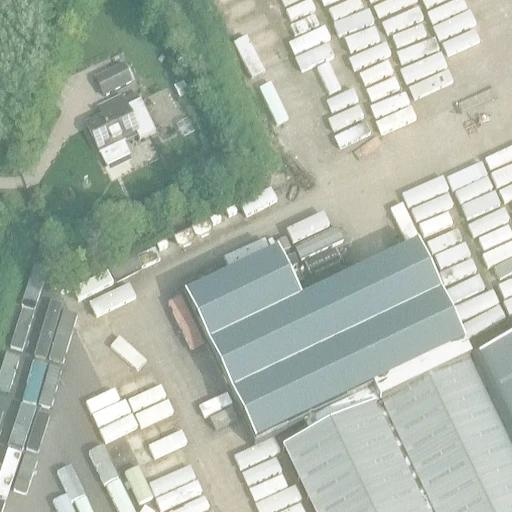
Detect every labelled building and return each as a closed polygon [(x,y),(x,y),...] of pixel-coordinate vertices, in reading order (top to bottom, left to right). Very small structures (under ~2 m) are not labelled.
[(94,79),(103,98),(131,84),(122,66),(94,79)] [(189,66),(176,70),(180,82),(193,78),(189,66)] [(139,102),(125,109),(119,97),(96,108),(102,120),(87,127),(106,168),(129,157),(121,140),(135,133),(139,141),(154,134),(139,102)] [(432,171),(444,202),(491,185),(481,158),(446,170),(445,166),(432,171)] [(511,172),(504,162),(493,170),(510,191),(511,189),(511,172)] [(281,198),(311,188),(307,174),(276,183),(281,198)] [(460,351),(463,349),(415,248),(299,303),(276,255),(182,300),(253,450),(302,426),(308,437),(281,450),(310,511),(511,511),(511,341),(466,363),(460,351)] [(122,280),(106,288),(122,322),(139,314),(122,280)] [(85,281),(68,285),(77,326),(98,321),(94,301),(90,302),(85,281)] [(90,334),(101,366),(114,361),(103,329),(90,334)] [(180,351),(163,358),(178,394),(194,387),(180,351)] [(187,451),(177,456),(188,481),(199,475),(187,451)]
